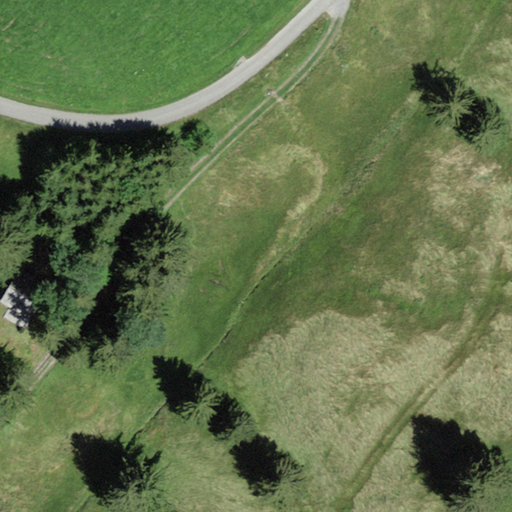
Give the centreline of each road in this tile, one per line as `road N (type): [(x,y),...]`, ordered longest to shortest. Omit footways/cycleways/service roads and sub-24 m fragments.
road 1 (track): [(0,412),(108,294),(180,185),(323,51),(341,19),(340,0)]
road 2 (unclassified): [(322,0),(229,82),(180,107),(134,119),(77,118),(0,100)]
